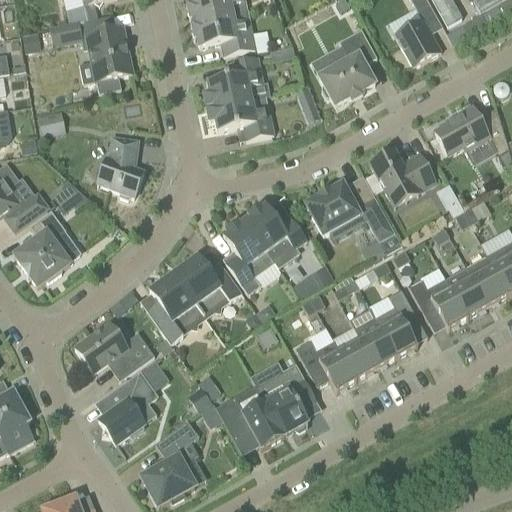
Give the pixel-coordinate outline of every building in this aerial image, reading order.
[(80,0),(83,11),(97,8),(117,3),(115,0),(80,0)] [(193,27),(246,16),(242,0),(191,0),(187,1),(193,27)] [(430,12),(423,0),(406,0),(418,19),(430,12)] [(452,0),(427,0),(445,33),(465,22),(452,0)] [(485,0),(490,9),(504,0),(485,0)] [(511,1),(496,11),(502,21),(511,15),(511,1)] [(343,4),(335,9),(340,17),(348,13),(343,4)] [(254,55),(248,26),(246,16),(193,27),(198,53),(220,49),(223,62),(242,57),(254,55)] [(486,29),(480,20),(461,30),(467,41),(486,29)] [(394,41),(402,56),(412,74),(440,58),(423,26),(394,41)] [(49,34),(53,54),(81,48),(83,57),(89,56),(95,88),(98,100),(120,95),(118,83),(131,80),(127,59),(124,60),(118,34),(102,37),(80,42),(77,28),(49,34)] [(345,61),(315,78),(334,112),(374,90),(364,71),(376,64),(360,35),(338,48),(345,61)] [(21,40),(23,57),(40,55),(37,38),(21,40)] [(291,54),(269,59),(271,69),(294,64),(291,54)] [(203,101),(206,114),(251,105),(265,102),(269,101),(266,89),(262,90),(257,63),(249,65),(229,69),(232,82),(206,88),(208,100),(203,101)] [(24,71),(10,73),(11,80),(19,78),(25,77),(24,71)] [(495,90),(493,93),(493,97),(495,101),(499,102),(503,102),(506,100),(508,97),(508,93),(506,89),(502,87),(498,87),(495,90)] [(297,98),(302,110),(313,106),(308,93),(297,98)] [(267,114),(265,102),(206,114),(209,127),(214,126),(216,138),(243,133),(245,147),(273,141),(269,121),(267,114)] [(447,162),(462,154),(464,157),(465,157),(467,160),(490,147),(495,157),(501,168),(511,170),(511,168),(495,115),(478,124),(471,112),(445,127),(447,130),(433,138),(447,162)] [(0,153),(5,152),(11,143),(6,116),(4,117),(0,117),(0,153)] [(60,116),(37,121),(41,144),(65,138),(60,116)] [(26,144),(21,152),(22,161),(37,158),(34,143),(26,144)] [(96,190),(115,197),(133,204),(143,177),(134,174),(138,147),(111,143),(108,165),(106,164),(96,190)] [(495,157),(490,147),(467,160),(472,170),(495,157)] [(409,172),(404,175),(393,156),(369,170),(374,178),(363,184),(373,201),(383,195),(393,213),(418,200),(417,198),(434,188),(418,160),(406,167),(409,172)] [(0,223),(3,221),(5,224),(4,224),(14,238),(30,226),(47,214),(37,201),(34,203),(21,185),(17,188),(4,171),(0,173),(0,223)] [(60,195),(67,205),(78,196),(67,185),(62,189),(60,195)] [(333,246),(367,227),(359,212),(355,214),(342,190),(330,196),(329,194),(316,202),(317,204),(305,210),(322,242),(329,238),(333,246)] [(464,217),(449,190),(436,197),(446,216),(448,215),(453,224),(454,223),(462,218),(464,217)] [(78,196),(67,205),(74,215),(88,205),(78,196)] [(359,212),(367,227),(378,247),(394,238),(374,203),(359,212)] [(243,226),(273,269),(274,268),(278,274),(299,259),(295,253),(306,245),(290,224),(279,232),(264,211),(260,213),(247,222),(248,223),(243,226)] [(464,217),(462,218),(469,231),(477,226),(470,214),(464,217)] [(52,246),(65,237),(50,217),(29,232),(37,243),(29,249),(13,261),(37,293),(69,270),(68,268),(52,246)] [(469,231),(462,218),(454,223),(461,236),(469,231)] [(253,283),(273,269),(243,226),(238,230),(237,229),(224,238),(225,239),(222,241),(233,258),(236,261),(224,269),(247,301),(260,292),(253,283)] [(437,250),(448,243),(444,235),(432,242),(437,250)] [(394,238),(378,247),(386,261),(401,252),(394,238)] [(511,246),(486,261),(486,262),(508,301),(509,302),(511,299),(511,246)] [(397,273),(409,266),(405,258),(392,265),(397,273)] [(197,262),(173,279),(203,322),(226,305),(228,308),(241,299),(217,266),(206,274),(197,262)] [(508,301),(486,262),(465,273),(487,313),(508,301)] [(385,268),(373,275),(378,283),(390,277),(385,268)] [(322,296),(335,289),(325,272),(313,280),(322,296)] [(487,313),(465,273),(445,285),(445,286),(466,324),(487,313)] [(173,279),(148,297),(157,309),(146,317),(170,350),(182,341),(180,338),(203,322),(173,279)] [(333,297),(338,306),(358,295),(353,286),(333,297)] [(467,325),(466,324),(445,286),(426,296),(421,287),(408,294),(426,327),(427,329),(439,322),(447,336),(467,325)] [(374,324),(397,364),(417,353),(408,338),(420,331),(400,296),(388,303),(393,313),(374,324)] [(129,297),(119,305),(126,315),(137,306),(129,297)] [(315,316),(316,317),(325,312),(318,300),(309,305),(315,316)] [(307,322),(316,317),(315,316),(309,305),(301,310),(307,322)] [(273,322),(266,312),(256,319),(263,329),(273,322)] [(258,322),(247,330),(252,337),(263,330),(258,322)] [(396,364),(397,364),(374,324),(353,335),(359,345),(375,375),(394,365),(396,364)] [(109,329),(74,354),(92,380),(112,365),(124,383),(154,362),(137,339),(127,346),(121,338),(117,341),(109,329)] [(359,345),(338,356),(355,386),(375,375),(359,345)] [(355,386),(338,356),(338,355),(337,356),(332,347),(315,357),(309,346),(294,355),(316,393),(328,386),(335,398),(356,387),(355,386)] [(104,420),(97,425),(115,450),(126,442),(128,440),(130,443),(143,434),(141,431),(144,429),(143,428),(135,417),(147,408),(156,402),(152,397),(168,386),(154,366),(139,378),(119,392),(103,403),(110,413),(104,420)] [(249,384),(263,408),(282,442),(284,441),(285,442),(286,441),(285,441),(291,437),(291,438),(292,438),(292,437),(294,435),(298,438),(305,434),(305,430),(307,428),(300,416),(316,407),(295,371),(256,393),(250,383),(249,384)] [(208,383),(198,390),(199,392),(209,405),(219,398),(208,383)] [(186,401),(198,418),(211,409),(209,405),(199,392),(186,401)] [(0,462),(8,458),(9,460),(33,446),(24,430),(29,428),(12,397),(0,403),(0,462)] [(214,413),(232,446),(250,436),(261,455),(282,442),(263,408),(245,418),(236,400),(214,413)] [(198,443),(187,427),(154,450),(165,465),(160,468),(161,471),(140,483),(156,511),(158,511),(169,506),(171,510),(184,503),(182,499),(194,492),(181,470),(196,461),(189,449),(198,443)]
